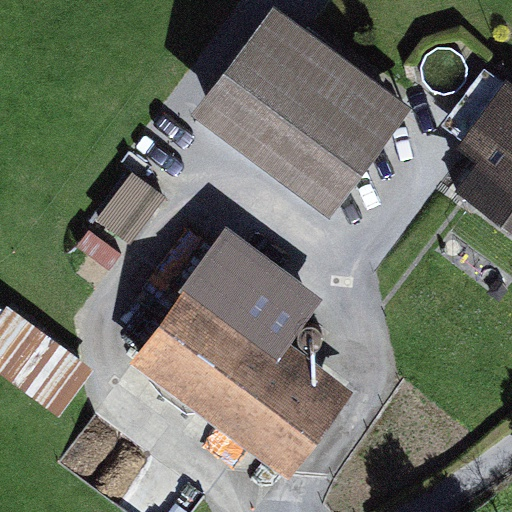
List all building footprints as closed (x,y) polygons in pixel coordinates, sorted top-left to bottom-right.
[(275,0),(271,0),(190,109),(329,213),(412,102),(275,0)] [(511,76),(510,74),(505,81),(484,65),(441,121),(463,137),(459,142),(479,157),(460,181),(511,220),(511,76)] [(131,243),(167,196),(133,170),(97,217),(131,243)] [(226,222),(127,356),(289,475),(355,386),(290,339),(323,294),(226,222)] [(92,367),(7,302),(0,312),(0,371),(60,416),(92,367)]
